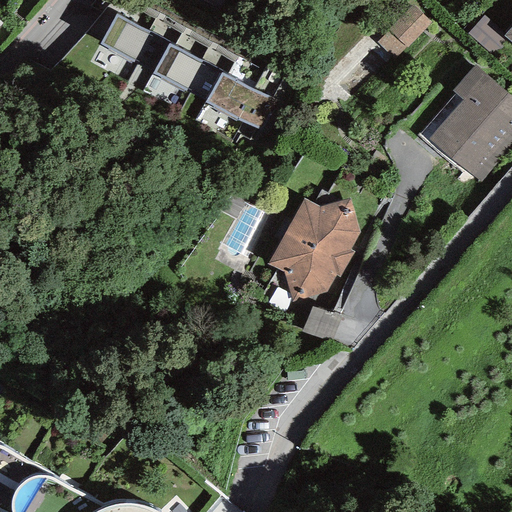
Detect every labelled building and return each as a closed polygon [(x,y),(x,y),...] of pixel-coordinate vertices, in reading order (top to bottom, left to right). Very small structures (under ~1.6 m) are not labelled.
[(394,58),(430,20),(412,3),(376,40),(394,58)] [(275,102),(116,14),(99,44),(259,131),(275,102)] [(511,25),(503,36),(511,42),(511,25)] [(511,95),(475,64),(452,91),(455,93),(420,134),(480,184),(511,146),(511,95)] [(319,207),(303,199),(266,264),(283,272),(292,302),(326,292),(335,276),(339,278),(354,252),(350,250),(360,234),(349,200),(319,207)] [(159,511),(156,510),(151,508),(145,507),(140,506),(132,505),(128,504),(120,504),(113,506),(107,508),(52,478),(54,475),(2,446),(3,444),(0,441),(0,510),(3,511),(159,511)]
